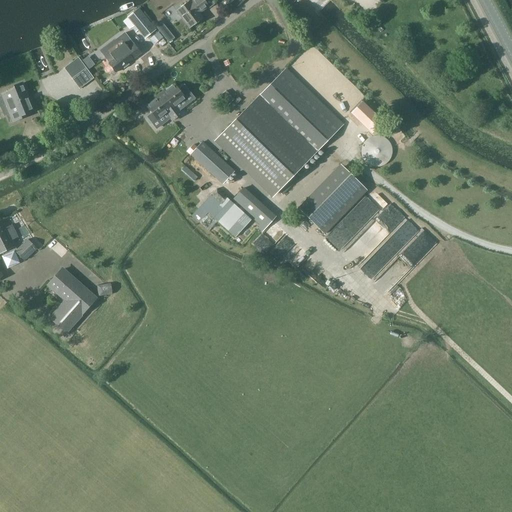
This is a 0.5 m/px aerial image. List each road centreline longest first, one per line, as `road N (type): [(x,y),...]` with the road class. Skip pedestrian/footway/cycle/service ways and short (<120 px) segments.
road 1 (unclassified): [(0,174),(72,136),(254,0)]
road 2 (track): [(374,356),(377,305),(276,205)]
road 3 (track): [(511,402),(402,288),(377,305)]
